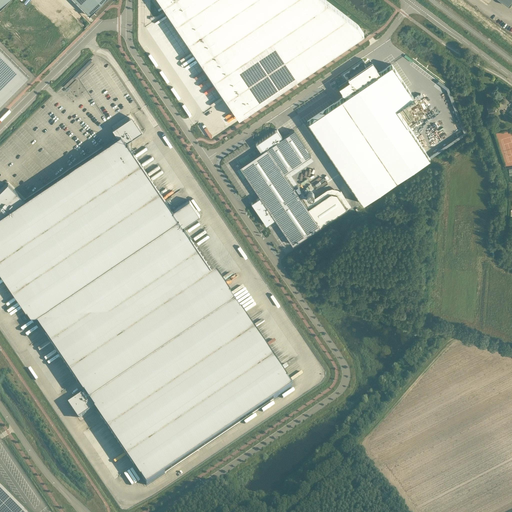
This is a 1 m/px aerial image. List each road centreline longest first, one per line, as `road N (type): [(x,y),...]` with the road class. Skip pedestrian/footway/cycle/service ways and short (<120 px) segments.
road 1 (unclassified): [(205,159),(342,361),(345,380)]
road 2 (unclassified): [(205,159),(387,36),(411,2)]
road 3 (unclassified): [(162,511),(333,397),(345,380)]
road 4 (unclassified): [(129,25),(99,27),(0,127)]
road 5 (unclassified): [(129,25),(132,49),(205,159)]
road 6 (track): [(356,443),(445,343),(466,336)]
road 7 (unclassified): [(0,405),(78,505)]
road 8 (tertiary): [(511,77),(411,2)]
